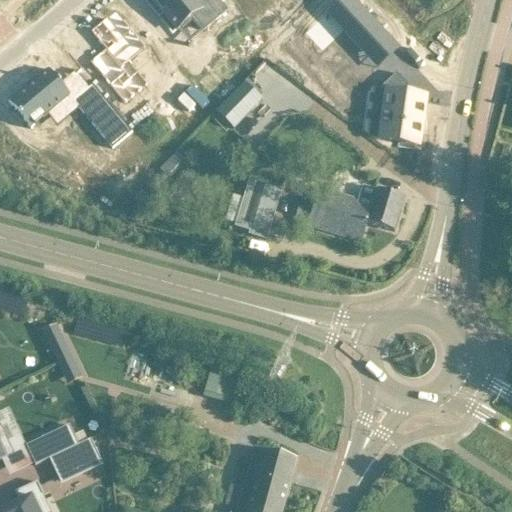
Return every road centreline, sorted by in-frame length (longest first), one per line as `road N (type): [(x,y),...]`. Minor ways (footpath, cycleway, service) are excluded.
road 1 (tertiary): [(440,237),(490,0)]
road 2 (tertiary): [(232,299),(0,239)]
road 3 (tertiary): [(385,319),(232,299)]
road 4 (tertiary): [(232,299),(366,361)]
